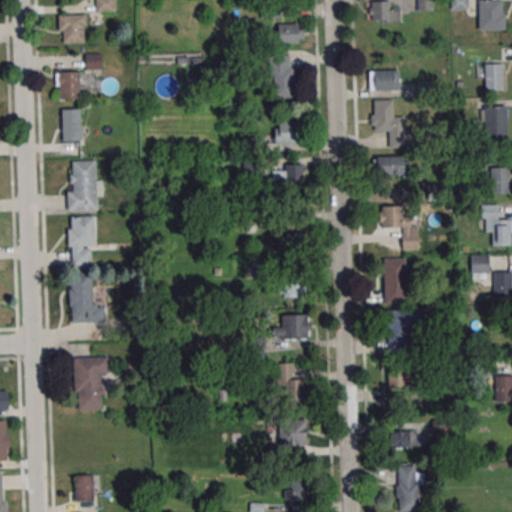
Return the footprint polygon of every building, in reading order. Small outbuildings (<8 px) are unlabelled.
[(95,0),(96,11),(114,11),(114,0),(95,0)] [(431,0),(418,0),(418,9),(431,9),(431,0)] [(451,0),(452,8),(463,8),(462,0),(451,0)] [(477,0),(478,30),(505,30),(504,0),(477,0)] [(400,22),(400,10),(390,10),(390,1),(369,1),(369,22),(400,22)] [(280,17),(280,6),(261,6),(261,17),(280,17)] [(82,15),(83,42),(61,42),(61,15),(82,15)] [(302,43),(302,24),(277,24),(277,43),(302,43)] [(101,54),(84,54),(84,69),(101,69),(101,54)] [(291,98),(291,54),(271,54),(271,98),(291,98)] [(503,63),(484,63),(484,90),(503,90),(503,63)] [(368,90),(399,90),(399,70),(368,70),(368,90)] [(79,71),(80,98),(58,98),(57,72),(79,71)] [(371,100),(371,131),(387,131),(387,148),(412,148),(412,134),(404,134),(404,116),(393,116),(393,100),(371,100)] [(482,106),(482,144),(508,144),(508,106),(482,106)] [(60,109),(79,109),(79,140),(61,141),(60,109)] [(274,121),(274,145),(299,145),(299,121),(274,121)] [(409,156),(373,156),(373,174),(409,174),(409,156)] [(70,161),(94,160),(95,209),(66,210),(65,191),(72,191),(70,161)] [(302,182),(302,166),(272,166),(272,182),(302,182)] [(510,194),(510,167),(490,167),(490,194),(510,194)] [(511,245),(511,218),(499,218),(498,204),(482,204),(482,232),(492,232),(492,245),(511,245)] [(402,205),(378,205),(378,227),(402,227),(402,246),(416,246),(416,215),(402,215),(402,205)] [(94,216),(69,216),(69,265),(94,265),(94,216)] [(310,233),(277,233),(277,252),(310,252),(310,233)] [(511,271),(493,271),(493,254),(470,254),(470,278),(489,278),(489,297),(511,297),(511,271)] [(384,303),(406,303),(406,260),(384,260),(384,303)] [(91,274),(69,274),(69,322),(105,322),(105,303),(92,303),(91,274)] [(281,275),(281,294),(308,294),(308,275),(281,275)] [(418,309),(387,309),(387,351),(409,351),(409,327),(418,327),(418,309)] [(273,326),(273,339),(310,339),(310,315),(281,315),(281,326),(273,326)] [(263,359),(263,335),(249,335),(249,359),(263,359)] [(107,356),(74,356),(74,410),(102,410),(102,374),(107,374),(107,356)] [(305,379),(294,379),(294,363),(277,363),(277,401),(305,401),(305,379)] [(387,387),(414,387),(414,369),(387,369),(387,387)] [(511,402),(511,374),(494,374),(494,402),(511,402)] [(305,444),(305,419),(279,419),(279,444),(305,444)] [(389,446),(425,446),(425,431),(389,431),(389,446)] [(396,465),(396,511),(422,511),(422,465),(396,465)] [(94,501),(94,475),(74,475),(74,501),(94,501)] [(286,500),(313,500),(313,480),(286,480),(286,500)]
